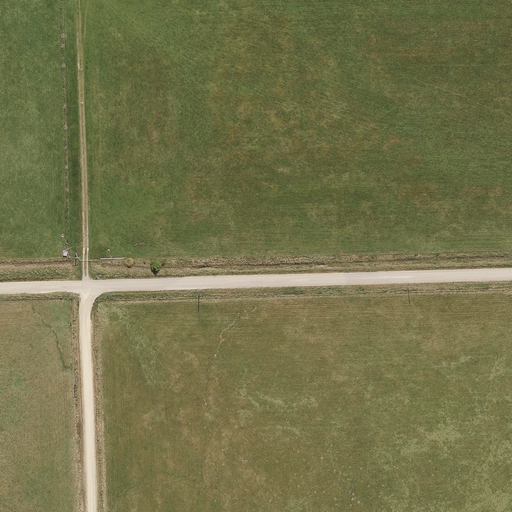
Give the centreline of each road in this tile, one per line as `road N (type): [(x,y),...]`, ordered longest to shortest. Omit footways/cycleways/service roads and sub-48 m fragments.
road 1 (unclassified): [(84,286),(511,274)]
road 2 (unclassified): [(84,286),(91,511)]
